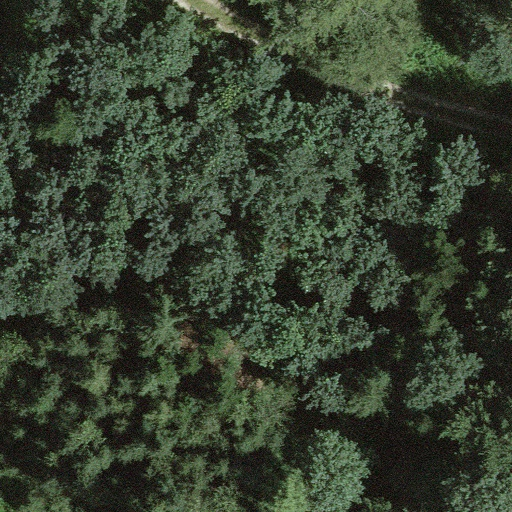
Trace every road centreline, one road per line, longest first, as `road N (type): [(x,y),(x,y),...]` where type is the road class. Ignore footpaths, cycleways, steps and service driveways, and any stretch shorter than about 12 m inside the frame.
road 1 (track): [(437,511),(271,334),(201,291),(147,279),(95,281),(0,309)]
road 2 (track): [(213,0),(421,105),(511,124)]
